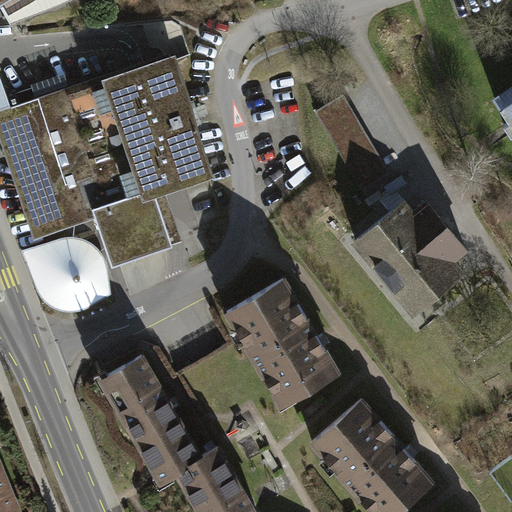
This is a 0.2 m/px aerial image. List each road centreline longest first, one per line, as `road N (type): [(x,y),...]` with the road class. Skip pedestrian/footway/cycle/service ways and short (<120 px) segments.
road 1 (residential): [(29,360),(166,302),(248,248),(231,62),(245,33),(348,0)]
road 2 (secondary): [(29,360),(91,511)]
